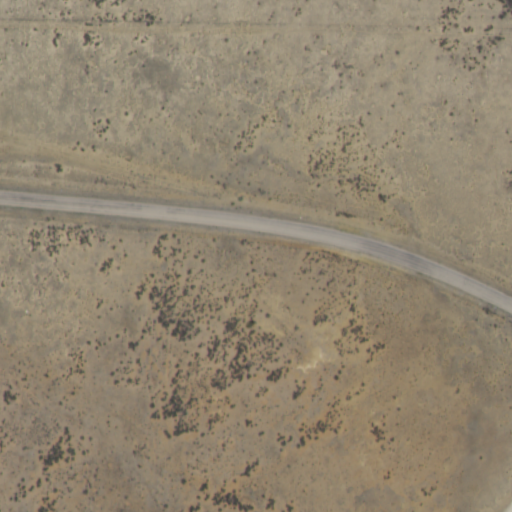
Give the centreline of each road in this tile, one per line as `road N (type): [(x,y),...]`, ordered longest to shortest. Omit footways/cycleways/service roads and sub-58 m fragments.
road 1 (tertiary): [(0,196),(275,224),(355,240),(511,306)]
road 2 (track): [(511,71),(384,37),(302,0)]
